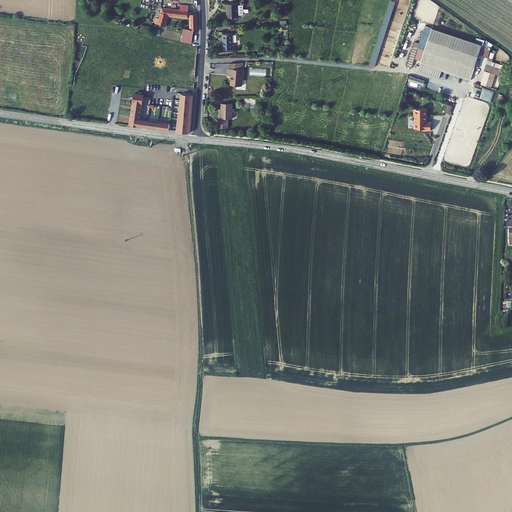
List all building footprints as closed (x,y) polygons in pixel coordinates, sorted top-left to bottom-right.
[(224,1),(212,2),(213,15),(225,15),(225,13),(228,13),(230,12),(229,3),(228,2),(224,2),(224,1)] [(155,17),(154,23),(163,24),(166,15),(189,18),(189,31),(183,30),(180,41),(191,43),(192,32),(197,33),(196,14),(192,14),(192,12),(187,12),(187,11),(179,10),(161,8),(158,18),(155,17)] [(473,42),(423,25),(416,48),(466,65),(473,42)] [(214,31),(214,47),(224,47),(224,31),(214,31)] [(466,65),(416,48),(411,61),(461,78),(466,65)] [(489,52),(481,85),(492,87),(495,74),(501,76),(503,64),(492,62),(493,59),(508,63),(509,56),(507,55),(505,61),(502,60),(504,50),(497,48),(496,54),(489,52)] [(231,78),(231,86),(242,86),(243,70),(242,70),(242,63),(228,64),(228,69),(227,69),(226,77),(231,78)] [(266,77),(267,69),(251,68),(250,75),(266,77)] [(477,83),(481,70),(477,68),(472,81),(477,83)] [(408,78),(405,87),(413,90),(416,81),(408,78)] [(488,89),(486,95),(491,96),(489,101),(491,101),(495,91),(488,89)] [(139,128),(140,121),(143,94),(138,93),(138,96),(133,95),(133,98),(131,99),(131,101),(133,102),(129,127),(139,128)] [(189,134),(191,132),(193,96),(181,94),(177,133),(189,134)] [(219,116),(219,120),(221,120),(226,120),(232,120),(232,104),(220,104),(220,115),(219,116)] [(417,118),(417,114),(418,114),(418,107),(405,107),(405,114),(406,114),(406,121),(405,121),(404,127),(413,127),(413,128),(417,128),(417,129),(422,129),(422,121),(418,121),(418,118),(417,118)] [(218,121),(218,128),(227,129),(228,122),(226,122),(226,120),(221,120),(221,121),(218,121)] [(147,129),(148,122),(140,121),(139,128),(147,129)] [(158,130),(159,123),(148,122),(147,129),(158,130)] [(169,132),(170,124),(159,123),(158,130),(169,132)]
